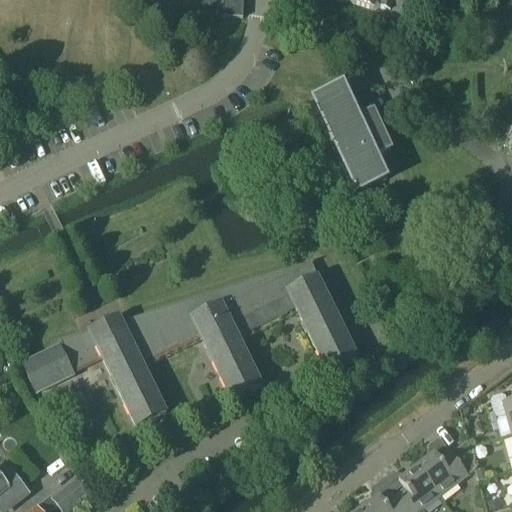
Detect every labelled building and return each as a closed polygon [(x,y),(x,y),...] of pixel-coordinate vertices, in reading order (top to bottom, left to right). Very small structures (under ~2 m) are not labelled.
[(336,0),(400,24),(409,0),(336,0)] [(243,2),(223,2),(223,20),(242,21),(243,2)] [(318,101),(318,102),(319,101),(325,115),(320,117),(355,192),(360,190),(362,194),(386,183),(386,181),(385,182),(375,159),(389,153),(390,154),(391,154),(373,115),(372,116),(372,117),(358,124),(343,90),(343,89),(318,101)] [(70,375),(100,360),(136,431),(165,417),(141,367),(199,338),(231,404),(261,390),(237,340),(295,311),(327,377),(357,363),(317,281),(318,281),(311,268),(121,327),(118,321),(88,335),(89,337),(60,346),(61,348),(21,368),(35,397),(72,379),(70,375)] [(506,419),(511,439),(511,438),(511,401),(506,404),(505,400),(501,398),(492,401),(490,404),(494,419),(498,421),(506,419)] [(75,439),(67,445),(90,474),(98,468),(75,439)] [(434,457),(416,471),(439,501),(457,487),(455,485),(465,478),(466,480),(475,473),(467,444),(440,465),(434,457)] [(404,492),(394,500),(403,511),(424,511),(439,501),(416,471),(398,484),(404,492)] [(484,471),(476,474),(479,483),(487,481),(484,471)] [(0,511),(6,511),(13,507),(16,505),(26,497),(10,476),(0,484),(0,483),(0,511)] [(54,511),(56,510),(57,511),(73,511),(90,499),(78,483),(60,497),(59,497),(51,503),(50,501),(35,511),(54,511)] [(378,500),(361,511),(403,511),(394,500),(384,507),(378,500)] [(499,501),(489,504),(490,511),(497,511),(501,511),(499,501)]
